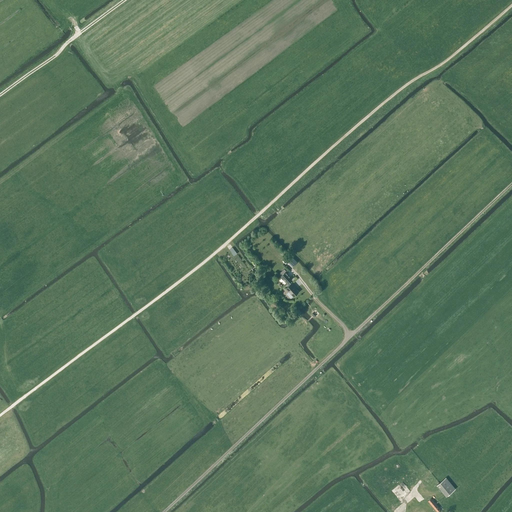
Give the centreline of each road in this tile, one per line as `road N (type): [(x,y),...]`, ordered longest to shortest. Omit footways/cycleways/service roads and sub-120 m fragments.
road 1 (track): [(511,5),(403,86),(224,245),(0,415)]
road 2 (track): [(163,511),(350,337)]
road 3 (track): [(511,184),(350,337)]
